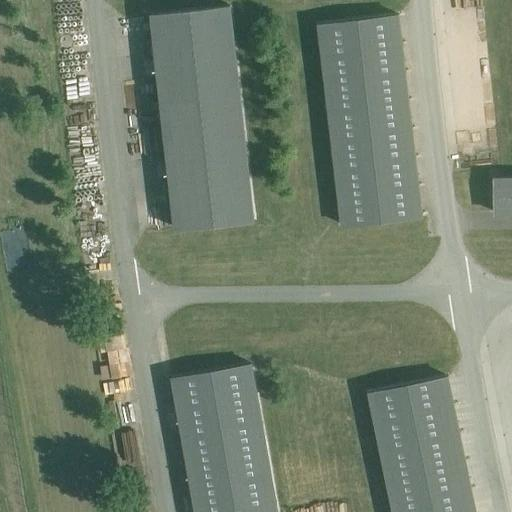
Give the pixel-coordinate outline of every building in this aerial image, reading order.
[(174,216),(259,208),(239,9),(155,17),(174,216)] [(339,221),(424,212),(404,13),(319,21),(339,221)] [(511,214),(511,180),(498,181),(499,214),(511,214)] [(200,511),(286,511),(261,365),(177,380),(200,511)] [(394,511),(481,511),(454,372),(370,388),(394,511)]
